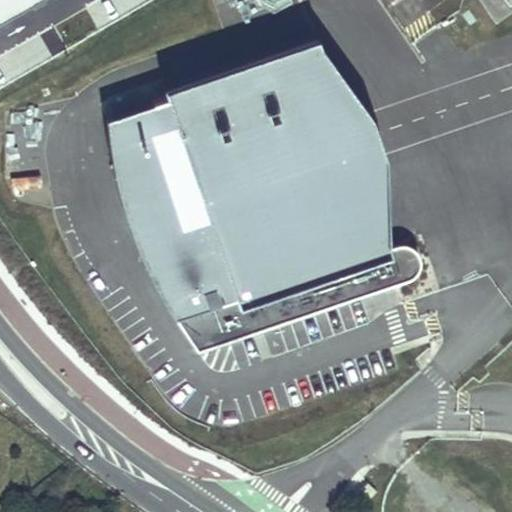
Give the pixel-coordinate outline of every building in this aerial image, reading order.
[(0,0),(0,19),(33,0),(0,0)] [(337,36),(191,85),(193,92),(259,285),(402,239),(402,143),(396,126),(387,102),(337,36)] [(259,285),(193,92),(127,117),(129,145),(136,183),(147,218),(162,253),(177,285),(192,307),(259,285)] [(259,285),(192,307),(168,317),(191,348),(422,273),(420,234),(402,239),(259,285)] [(364,505),(378,490),(369,482),(355,497),(364,505)]
